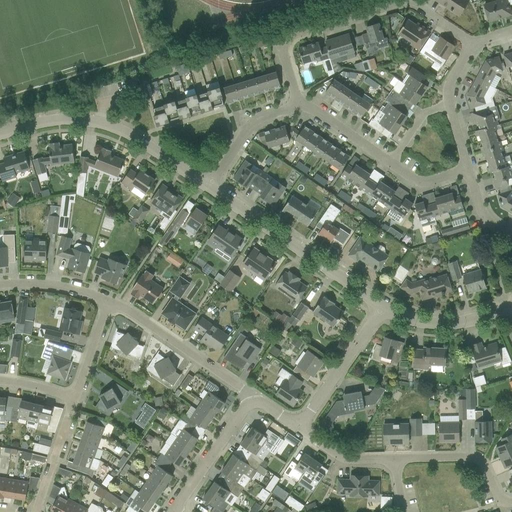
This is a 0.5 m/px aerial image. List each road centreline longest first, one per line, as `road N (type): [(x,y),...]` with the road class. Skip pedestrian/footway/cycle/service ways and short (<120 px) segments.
road 1 (residential): [(297,106),(282,51),(293,35),(410,1),(472,47)]
road 2 (residential): [(0,134),(84,120),(131,134),(208,187)]
road 3 (residential): [(208,187),(382,306)]
road 4 (unclassified): [(252,397),(108,303)]
road 5 (residential): [(298,427),(382,306)]
road 6 (residential): [(511,503),(497,496),(474,458),(391,459)]
road 7 (residential): [(172,511),(252,397)]
road 8 (residential): [(382,306),(447,323),(511,305)]
road 9 (residential): [(208,187),(259,117),(297,106)]
